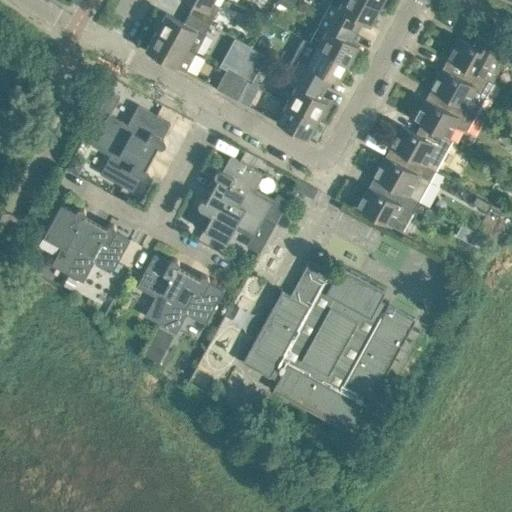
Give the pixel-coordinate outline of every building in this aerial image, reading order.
[(190,0),(194,2),(189,12),(210,23),(216,13),(218,8),(216,4),(212,2),(213,0),(190,0)] [(368,0),(332,0),(325,13),(346,24),(351,15),(369,25),(380,6),(368,0)] [(205,33),(210,23),(189,12),(184,22),(166,12),(156,30),(196,52),(206,34),(205,33)] [(341,34),(346,24),(325,13),(310,41),(317,45),(349,63),(359,44),(341,34)] [(196,52),(156,30),(145,48),(186,70),(196,52)] [(459,37),(448,57),(462,65),(462,64),(493,81),(510,51),(479,34),(473,45),(459,37)] [(303,38),(288,66),(294,69),(315,81),(321,71),(339,81),(349,63),(317,45),(310,41),(303,38)] [(483,99),(493,81),(462,64),(462,65),(456,75),(442,68),(431,88),(445,95),(476,112),(483,99)] [(227,93),(238,72),(228,66),(216,87),(227,93)] [(287,84),(279,98),(286,102),(318,119),(328,101),(310,91),(315,81),(294,69),(287,84)] [(249,77),(238,72),(227,93),(237,99),(249,77)] [(467,129),(476,112),(445,95),(439,106),(425,98),(414,118),(421,122),(422,122),(448,136),(454,126),(467,129)] [(318,119),(286,102),(276,120),(308,137),(318,119)] [(109,112),(100,128),(152,156),(158,146),(159,147),(160,147),(162,147),(163,147),(164,146),(165,145),(165,144),(166,143),(166,142),(166,141),(166,140),(165,139),(165,138),(164,137),(163,137),(171,122),(138,104),(128,122),(109,112)] [(453,139),(448,136),(422,122),(421,122),(416,132),(402,125),(391,145),(405,153),(405,152),(436,169),(443,156),(453,139)] [(147,167),(152,156),(100,128),(91,144),(110,154),(100,173),(134,191),(142,176),(143,177),(144,177),(145,177),(146,177),(147,177),(148,176),(149,175),(149,174),(149,173),(150,172),(150,171),(149,170),(149,169),(148,168),(148,167),(147,167)] [(426,187),(436,169),(405,152),(405,153),(399,163),(385,155),(374,176),(388,183),(419,200),(426,187)] [(230,154),(223,169),(222,169),(220,168),(219,168),(218,169),(217,169),(216,169),(215,170),(215,171),(215,172),(214,173),(214,175),(215,176),(215,177),(216,177),(216,178),(217,179),(212,189),(264,218),(273,202),(253,192),(264,173),(230,154)] [(318,188),(300,179),(295,188),(313,197),(318,188)] [(402,231),(419,200),(388,183),(382,194),(368,186),(357,206),(402,231)] [(264,218),(212,189),(206,199),(205,199),(204,198),(203,198),(202,199),(200,199),(200,200),(199,200),(198,201),(198,203),(198,204),(198,206),(199,207),(200,208),(201,209),(193,224),(226,242),(236,223),(255,233),(264,218)] [(45,207),(33,229),(43,234),(62,245),(51,264),(67,272),(95,220),(85,215),(86,213),(86,212),(86,210),(85,209),(84,208),(83,207),(82,207),(80,206),(79,207),(78,207),(77,208),(76,209),(61,202),(55,212),(45,207)] [(130,239),(115,231),(116,230),(116,229),(116,227),(116,226),(115,225),(114,224),(113,223),(112,223),(111,223),(110,223),(109,223),(108,223),(107,224),(106,225),(106,226),(95,220),(67,272),(83,281),(93,262),(112,272),(130,239)] [(160,323),(189,271),(179,265),(179,264),(179,263),(179,262),(179,261),(179,260),(178,259),(177,258),(176,258),(175,257),(174,257),(172,258),(171,258),(170,259),(169,260),(154,252),(136,285),(155,296),(145,314),(160,323)] [(372,398),(416,318),(389,303),(388,304),(381,299),(386,290),(341,265),(336,274),(309,260),(290,295),(282,290),(242,362),(269,377),(270,375),(278,379),(273,389),(353,433),(368,406),(367,405),(371,398),(372,398)] [(223,290),(209,282),(209,281),(209,280),(209,279),(209,278),(209,277),(208,276),(208,275),(207,274),(206,274),(205,274),(204,274),(202,274),(201,275),(200,275),(199,277),(189,271),(160,323),(176,332),(187,313),(205,323),(223,290)] [(160,358),(167,345),(154,337),(147,351),(160,358)]
